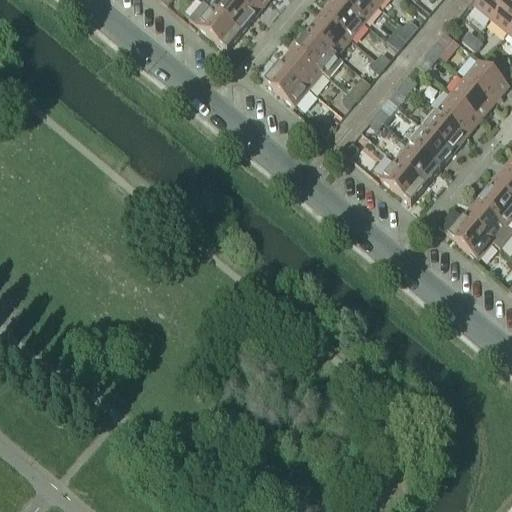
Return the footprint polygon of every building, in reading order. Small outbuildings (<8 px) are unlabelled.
[(167,11),(175,1),(174,0),(163,0),(160,5),(167,11)] [(255,21),(229,0),(220,0),(210,12),(203,6),(202,6),(241,38),(255,21)] [(268,5),(262,0),(229,0),(255,21),(268,5)] [(378,11),(364,0),(334,0),(334,2),(364,27),(378,11)] [(387,0),(364,0),(378,11),(387,0)] [(490,24),(510,0),(480,0),(473,10),(490,24)] [(507,38),(511,32),(511,0),(510,0),(490,24),(507,38)] [(364,27),(334,2),(319,19),(350,44),(364,27)] [(241,38),(202,6),(188,23),(226,55),(241,38)] [(350,44),(319,19),(306,35),(336,61),(350,44)] [(417,32),(409,25),(403,32),(411,39),(417,32)] [(406,46),(411,39),(403,32),(397,39),(406,46)] [(336,61),(306,35),(291,52),(322,78),(336,61)] [(468,51),(475,42),(468,36),(461,45),(468,51)] [(475,56),(482,48),(475,42),(468,51),(475,56)] [(444,55),(435,47),(430,54),(438,61),(444,55)] [(322,78),(291,52),(278,68),(309,94),(322,78)] [(438,61),(430,54),(424,61),(432,68),(438,61)] [(389,65),(381,58),(375,65),(384,72),(389,65)] [(501,78),(508,70),(501,64),(494,73),(501,78)] [(378,79),(384,72),(375,65),(369,72),(378,79)] [(508,91),(499,82),(478,65),(463,82),(494,108),(508,91)] [(309,94),(278,68),(263,86),(294,112),(309,94)] [(508,84),(511,79),(511,72),(508,70),(501,78),(508,84)] [(410,94),(416,87),(407,80),(402,87),(410,94)] [(494,108),(463,82),(449,99),(480,125),(494,108)] [(404,101),(410,94),(402,87),(396,94),(404,101)] [(356,105),(362,98),(353,91),(347,98),(356,105)] [(350,112),(356,105),(347,98),(342,105),(350,112)] [(480,125),(449,99),(435,116),(466,141),(480,125)] [(382,128),(388,121),(380,114),(374,121),(382,128)] [(466,141),(435,116),(421,132),(452,158),(466,141)] [(377,135),(382,128),(374,121),(368,127),(377,135)] [(325,143),(333,133),(326,127),(318,137),(325,143)] [(452,158),(421,132),(408,149),(438,175),(452,158)] [(350,164),(358,154),(351,148),(343,158),(350,164)] [(438,175),(408,149),(394,165),(425,191),(438,175)] [(511,161),(503,172),(511,179),(511,161)] [(425,191),(394,165),(379,183),(410,209),(425,191)] [(511,179),(503,172),(489,188),(511,207),(511,179)] [(511,223),(511,207),(489,188),(476,205),(506,230),(511,223)] [(506,230),(476,205),(462,222),(500,254),(511,239),(511,235),(506,231),(506,230)] [(500,254),(462,222),(461,222),(452,214),(438,232),(478,265),(492,247),(500,254)]
